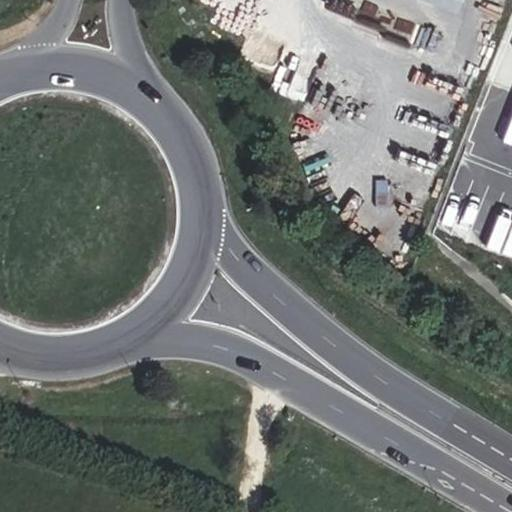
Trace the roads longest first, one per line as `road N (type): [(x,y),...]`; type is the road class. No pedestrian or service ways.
road 1 (primary): [(128,340),(194,336),(224,344),(511,506)]
road 2 (primary): [(511,458),(357,359),(209,228)]
road 3 (primary): [(209,228),(202,164),(156,99)]
road 4 (primary): [(128,340),(181,298),(209,228)]
road 5 (primary): [(156,99),(86,70),(25,75)]
road 6 (primary): [(0,336),(65,354),(128,340)]
